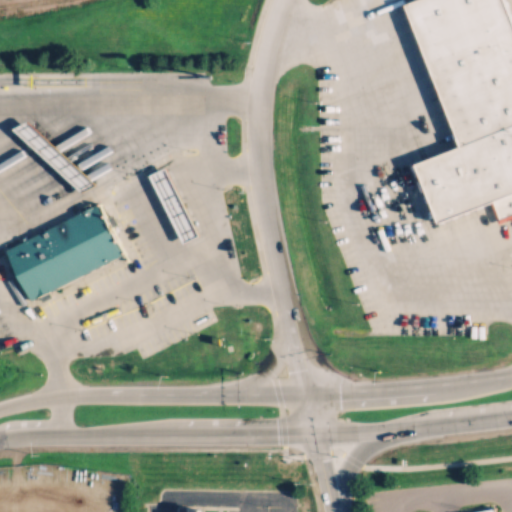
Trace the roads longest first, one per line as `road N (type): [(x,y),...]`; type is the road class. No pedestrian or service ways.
road 1 (residential): [(282,0),(255,114),(256,187),(299,394)]
road 2 (secondary): [(0,445),(283,440)]
road 3 (secondary): [(279,394),(74,398),(0,410)]
road 4 (secondary): [(283,440),(511,419)]
road 5 (secondary): [(511,380),(387,395),(299,394)]
